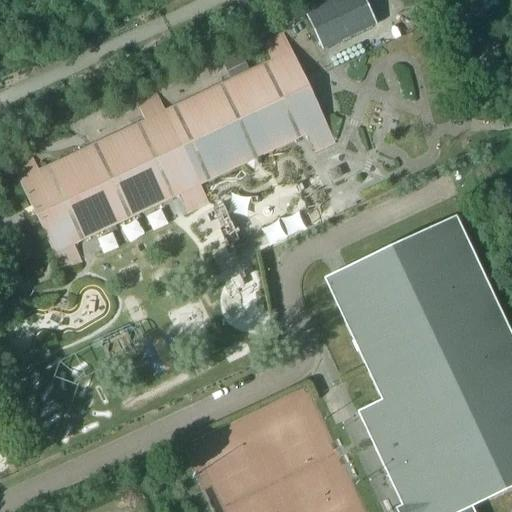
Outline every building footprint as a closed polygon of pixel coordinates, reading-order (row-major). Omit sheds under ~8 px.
[(363,0),(346,0),(306,19),(324,57),(378,31),(363,0)] [(164,111),(156,93),(144,98),(195,209),(208,203),(199,185),(306,134),(314,153),(334,143),(282,33),(262,42),(271,60),(164,111)] [(195,209),(144,98),(136,102),(144,120),(38,171),(29,152),(9,162),(62,272),(82,263),(73,245),(179,194),(188,212),(195,209)] [(111,227),(117,243),(147,232),(141,216),(111,227)] [(357,412),(404,511),(473,511),(471,507),(511,487),(511,337),(455,217),(323,279),(381,401),(357,412)] [(293,223),(257,234),(261,245),(296,234),(293,223)] [(110,356),(134,345),(127,331),(103,342),(110,356)]
